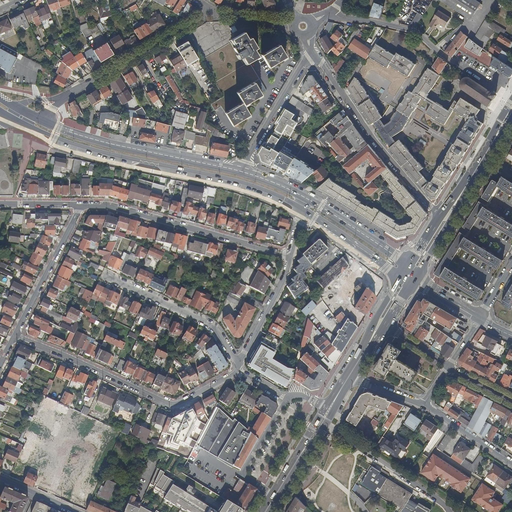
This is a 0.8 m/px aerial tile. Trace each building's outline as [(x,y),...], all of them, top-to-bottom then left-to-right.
[(57,0),(46,0),(49,8),(55,6),(58,15),(62,14),(60,7),(57,0)] [(177,12),(185,0),(178,0),(172,11),(176,14),(177,12)] [(481,3),(475,0),(440,0),(471,19),(481,3)] [(511,5),(510,4),(503,0),(500,0),(498,4),(511,12),(509,18),(511,19),(511,5)] [(195,8),(187,3),(182,12),(183,12),(180,16),(184,18),(187,14),(188,15),(195,11),(195,8)] [(381,14),(384,6),(375,3),(370,17),(388,20),(389,16),(381,14)] [(40,9),(36,11),(38,15),(40,21),(51,16),(46,4),(39,7),(40,9)] [(36,11),(34,6),(24,10),(27,17),(30,16),(32,15),(31,13),(36,11)] [(111,15),(110,7),(106,8),(102,9),(101,6),(97,7),(100,21),(108,17),(108,16),(111,15)] [(451,18),(439,10),(433,20),(434,20),(430,26),(435,29),(439,23),(445,27),(451,18)] [(23,11),(9,17),(13,27),(23,23),(25,28),(29,26),(23,11)] [(416,27),(423,16),(418,12),(410,25),(416,27)] [(158,14),(146,21),(151,31),(164,23),(158,14)] [(6,19),(0,21),(0,32),(0,33),(11,28),(6,19)] [(144,19),(138,23),(145,35),(151,31),(146,21),(144,19)] [(483,36),(489,26),(487,25),(489,21),(486,20),(473,41),(478,44),(483,36)] [(506,29),(492,20),(491,23),(489,21),(487,25),(489,26),(495,30),(502,34),(506,37),(508,34),(505,32),(506,29)] [(138,23),(137,22),(133,24),(135,28),(138,26),(138,27),(133,30),(139,39),(145,35),(138,23)] [(85,37),(99,30),(95,24),(89,27),(81,31),(85,37)] [(342,37),(344,35),(340,32),(344,27),(342,25),(332,37),(338,42),(342,37)] [(483,48),(495,30),(489,26),(483,36),(478,44),(483,48)] [(348,41),(352,43),(356,39),(358,35),(362,30),(358,27),(348,41)] [(461,31),(445,52),(453,57),(458,50),(455,48),(457,47),(459,49),(468,36),(461,31)] [(245,32),(232,39),(236,47),(234,48),(240,59),(242,57),(246,64),(250,62),(249,61),(252,59),(252,60),(259,57),(255,50),(257,48),(251,38),(249,39),(245,32)] [(124,43),(118,34),(110,40),(115,48),(111,50),(113,54),(114,55),(119,53),(116,48),(124,43)] [(511,40),(506,37),(502,34),(498,39),(511,47),(511,46),(511,40)] [(323,44),(328,52),(331,50),(334,47),(327,36),(321,40),(323,44)] [(127,38),(123,41),(127,48),(137,41),(135,37),(131,39),(129,41),(127,38)] [(343,50),(349,43),(342,37),(338,42),(334,47),(331,50),(339,56),(343,52),(342,52),(341,51),(342,49),(343,50)] [(377,44),(378,41),(380,39),(376,37),(372,43),(373,43),(372,45),(372,46),(366,42),(364,45),(363,44),(365,42),(360,38),(358,41),(356,39),(352,43),(349,48),(367,59),(370,55),(373,50),(377,44)] [(473,41),(470,38),(465,47),(479,55),(483,48),(478,44),(473,41)] [(419,45),(413,39),(409,44),(416,50),(419,45)] [(46,48),(43,50),(51,56),(56,51),(54,49),(57,47),(54,41),(50,43),(51,46),(50,46),(47,48),(46,48)] [(0,65),(1,66),(0,67),(5,69),(4,71),(9,73),(15,61),(40,74),(44,67),(28,58),(27,58),(23,55),(23,56),(23,55),(1,44),(1,43),(0,42),(0,65)] [(94,49),(93,50),(96,56),(100,61),(113,54),(111,50),(106,42),(94,50),(94,49)] [(184,53),(189,63),(192,65),(199,61),(189,44),(187,46),(185,44),(181,46),(185,52),(184,53)] [(416,64),(413,62),(413,61),(410,59),(407,57),(403,56),(397,52),(395,55),(389,51),(386,49),(377,44),(373,50),(370,55),(367,59),(380,66),(379,67),(382,69),(383,68),(386,70),(388,67),(391,69),(391,70),(397,74),(398,73),(401,75),(400,75),(403,77),(404,77),(407,78),(416,64)] [(494,44),(490,50),(499,56),(503,50),(499,47),(498,48),(496,47),(497,46),(494,44)] [(279,45),(261,55),(268,67),(273,65),(272,64),(275,62),(276,63),(286,57),(279,45)] [(185,52),(181,46),(177,48),(181,54),(181,55),(187,64),(189,63),(184,53),(185,52)] [(96,56),(93,50),(91,48),(88,50),(92,58),(96,56)] [(505,63),(511,55),(503,50),(499,56),(498,59),(505,63)] [(81,52),(63,62),(71,69),(86,61),(82,54),(81,52)] [(90,60),(85,52),(82,54),(86,61),(87,62),(90,60)] [(164,54),(154,59),(157,63),(162,60),(165,59),(166,58),(164,54)] [(187,64),(181,55),(177,58),(176,57),(170,61),(176,71),(187,65),(187,64)] [(100,61),(96,56),(92,58),(91,59),(94,64),(100,61)] [(498,59),(494,56),(493,58),(494,58),(490,65),(509,76),(511,76),(511,75),(511,67),(505,63),(498,59)] [(448,62),(440,57),(433,67),(434,67),(441,74),(448,62)] [(94,64),(91,59),(90,60),(87,62),(93,71),(102,66),(100,61),(94,64)] [(63,62),(62,61),(56,73),(66,79),(72,69),(71,69),(63,62)] [(148,72),(143,64),(138,67),(142,75),(148,72)] [(354,79),(361,69),(358,67),(357,67),(349,79),(353,82),(354,79)] [(441,74),(434,67),(432,69),(430,68),(428,71),(427,71),(423,77),(423,76),(421,80),(422,80),(419,85),(418,85),(414,92),(411,90),(403,103),(415,110),(415,111),(417,107),(418,108),(420,104),(419,104),(423,98),(429,102),(431,99),(428,97),(430,94),(429,93),(433,87),(434,87),(442,75),(440,74),(441,74)] [(132,72),(124,76),(129,85),(137,80),(132,72)] [(181,95),(169,75),(167,77),(164,73),(163,74),(175,94),(177,98),(179,101),(182,100),(180,96),(181,95)] [(471,78),(470,77),(469,77),(468,76),(463,73),(461,75),(459,73),(455,80),(461,84),(461,85),(461,86),(462,87),(462,88),(463,89),(464,89),(463,90),(465,91),(465,90),(468,92),(467,93),(469,93),(472,95),(471,95),(472,96),(473,95),(476,98),(477,99),(477,98),(480,100),(480,101),(481,101),(484,103),(483,103),(485,104),(488,106),(487,106),(488,107),(497,95),(495,94),(493,92),(492,91),(491,92),(489,90),(488,89),(487,89),(484,87),(485,87),(483,86),(480,84),(481,84),(479,83),(479,84),(476,82),(477,81),(475,80),(475,81),(472,79),(471,78)] [(66,79),(58,74),(53,81),(62,86),(66,79)] [(313,75),(310,75),(302,89),(306,94),(306,93),(308,97),(312,94),(319,104),(327,98),(329,97),(313,75)] [(120,78),(110,83),(115,92),(118,90),(120,94),(125,91),(125,90),(126,89),(126,88),(120,78)] [(242,103),(225,113),(232,125),(236,123),(235,122),(238,120),(239,121),(249,115),(243,105),(247,103),(247,102),(250,100),(250,101),(261,95),(261,94),(266,91),(259,79),(236,93),(242,103)] [(356,80),(354,79),(353,82),(350,87),(354,92),(352,93),(351,94),(364,112),(373,124),(375,123),(381,119),(383,117),(379,111),(380,110),(378,107),(377,108),(375,105),(374,105),(365,94),(366,93),(364,90),(362,87),(361,87),(356,81),(356,80)] [(106,86),(99,90),(100,92),(104,98),(111,94),(106,86)] [(161,103),(153,89),(152,90),(151,91),(147,94),(152,103),(157,100),(157,101),(159,105),(161,103)] [(92,103),(100,99),(101,101),(104,99),(105,99),(104,98),(100,92),(97,94),(95,91),(89,95),(88,94),(86,95),(92,107),(94,106),(92,103)] [(125,91),(120,94),(117,96),(120,102),(129,97),(125,91)] [(292,96),(289,102),(311,115),(314,110),(292,96)] [(327,98),(319,104),(325,111),(332,106),(327,98)] [(450,110),(434,100),(432,104),(430,108),(427,112),(433,116),(432,117),(436,120),(436,119),(439,121),(440,120),(443,122),(442,122),(446,124),(455,110),(458,112),(457,113),(461,115),(460,115),(463,117),(464,116),(467,118),(477,116),(481,110),(462,98),(460,101),(457,99),(450,110)] [(78,108),(75,101),(70,104),(71,106),(69,107),(73,112),(72,112),(73,116),(83,115),(78,108)] [(415,110),(403,103),(401,106),(413,113),(415,110)] [(413,113),(401,106),(394,116),(392,121),(386,125),(385,125),(379,129),(378,129),(388,145),(389,144),(392,141),(391,139),(393,138),(392,136),(403,129),(404,130),(406,127),(405,126),(409,120),(413,113)] [(146,114),(142,107),(135,111),(139,118),(145,119),(147,119),(149,120),(146,115),(146,114)] [(262,163),(272,167),(276,160),(282,149),(283,147),(277,143),(288,124),(289,125),(289,126),(289,128),(293,130),(298,122),(292,119),(295,114),(284,108),(276,122),(279,123),(266,145),(263,143),(257,153),(260,155),(262,163)] [(203,122),(205,116),(207,110),(206,110),(202,109),(200,116),(199,116),(196,128),(200,129),(201,129),(202,126),(203,122)] [(354,124),(343,109),(329,122),(330,123),(333,124),(334,122),(341,131),(339,131),(332,137),(323,126),(315,134),(326,147),(330,143),(353,124),(354,124)] [(139,118),(135,111),(125,110),(126,110),(125,110),(129,116),(131,117),(139,118)] [(186,121),(188,116),(175,112),(174,116),(174,117),(173,121),(172,125),(183,128),(185,122),(186,122),(186,121)] [(117,129),(120,116),(101,113),(99,123),(104,124),(105,118),(114,120),(112,128),(117,129)] [(144,127),(145,119),(139,118),(131,117),(129,125),(144,127)] [(381,119),(375,123),(379,129),(385,125),(381,119)] [(478,120),(468,122),(468,123),(464,128),(463,128),(461,131),(462,132),(458,138),(459,138),(455,144),(454,144),(452,147),(450,150),(448,153),(449,154),(447,157),(446,156),(442,163),(441,162),(439,165),(440,166),(435,175),(435,176),(447,183),(453,173),(474,140),(484,123),(478,120)] [(170,133),(171,125),(166,124),(157,121),(155,129),(170,133)] [(211,131),(212,132),(211,134),(216,136),(218,131),(203,122),(202,126),(207,129),(211,131)] [(352,151),(340,138),(346,133),(356,148),(357,149),(366,141),(363,138),(353,124),(330,143),(340,154),(338,155),(339,156),(337,158),(340,162),(345,157),(352,151)] [(184,131),(173,129),(171,143),(177,144),(177,143),(182,143),(184,131)] [(208,146),(211,131),(207,129),(206,136),(195,135),(194,141),(193,143),(208,146)] [(195,133),(187,130),(185,139),(194,141),(195,135),(195,133)] [(140,132),(139,139),(155,143),(156,135),(140,132)] [(422,165),(420,162),(419,163),(410,152),(410,151),(408,148),(406,145),(405,146),(399,139),(395,142),(390,147),(389,148),(402,163),(418,182),(419,181),(423,187),(422,188),(432,199),(437,198),(445,186),(434,178),(431,182),(430,182),(430,183),(420,171),(425,167),(422,164),(422,165)] [(346,159),(345,157),(340,162),(343,165),(348,170),(357,180),(370,195),(378,188),(372,180),(380,173),(388,167),(383,161),(368,144),(366,141),(357,149),(359,152),(346,163),(344,160),(346,159)] [(210,154),(225,157),(228,145),(212,142),(210,154)] [(311,144),(308,151),(314,154),(317,147),(311,144)] [(295,158),(296,157),(291,154),(284,150),(282,149),(276,160),(277,162),(285,166),(287,167),(289,164),(291,165),(295,158)] [(47,156),(38,154),(35,166),(44,168),(45,164),(47,164),(48,162),(46,162),(47,156)] [(67,160),(56,158),(55,164),(54,166),(53,173),(60,173),(61,167),(65,168),(67,160)] [(316,170),(308,165),(309,164),(301,159),(300,160),(295,158),(291,165),(286,173),(290,175),(290,176),(298,181),(299,179),(303,181),(312,173),(316,170)] [(81,161),(75,159),(72,175),(78,175),(81,161)] [(329,173),(322,165),(316,170),(312,173),(319,182),(329,173)] [(427,213),(401,183),(388,167),(380,173),(390,185),(389,187),(393,192),(392,193),(413,219),(411,222),(408,222),(408,223),(401,225),(395,221),(396,219),(375,206),(373,208),(367,204),(366,205),(361,202),(361,201),(355,197),(357,195),(333,180),(329,177),(316,189),(328,194),(333,197),(334,197),(334,198),(336,199),(339,200),(339,201),(376,224),(385,230),(397,237),(406,235),(415,233),(427,213)] [(447,183),(435,176),(434,178),(445,186),(446,184),(447,183)] [(43,178),(39,178),(39,181),(38,194),(47,194),(47,189),(49,189),(49,190),(53,190),(53,182),(43,182),(43,178)] [(90,186),(90,179),(82,178),(81,195),(86,195),(86,194),(89,194),(89,186),(90,186)] [(482,199),(481,199),(488,203),(497,188),(511,197),(511,184),(502,179),(502,178),(498,185),(492,182),(490,185),(491,185),(482,199)] [(31,180),(31,179),(26,179),(25,184),(24,184),(22,192),(28,192),(31,180)] [(38,194),(39,181),(31,180),(28,192),(28,194),(38,194)] [(150,194),(151,190),(151,189),(152,189),(153,184),(138,180),(137,185),(131,184),(127,198),(134,200),(147,203),(148,200),(150,194)] [(127,198),(131,184),(123,181),(123,182),(122,182),(122,184),(127,185),(125,190),(120,189),(118,198),(126,201),(127,198)] [(112,186),(112,185),(99,184),(99,187),(99,196),(109,196),(112,186)] [(80,194),(80,185),(71,185),(71,195),(76,195),(76,193),(80,194)] [(188,189),(187,197),(201,199),(203,188),(189,185),(188,189)] [(118,198),(120,189),(112,186),(109,196),(118,198)] [(167,209),(170,198),(167,197),(169,192),(164,190),(163,192),(164,192),(164,193),(163,193),(162,198),(159,206),(164,207),(163,208),(167,209)] [(159,206),(162,198),(150,194),(148,200),(155,202),(154,204),(159,206)] [(178,213),(181,204),(184,205),(186,199),(181,197),(180,204),(171,201),(169,210),(173,211),(178,213)] [(197,215),(199,209),(192,207),(193,205),(186,203),(183,214),(187,215),(188,211),(191,212),(190,213),(197,215)] [(463,229),(470,233),(479,219),(511,238),(511,226),(484,210),(485,208),(479,204),(464,229),(463,229)] [(224,226),(226,217),(222,216),(224,209),(220,208),(215,223),(224,226)] [(208,213),(208,211),(199,209),(197,215),(196,219),(201,220),(202,217),(206,218),(208,213)] [(239,216),(239,213),(244,214),(244,213),(236,211),(234,219),(229,218),(227,225),(231,226),(230,228),(230,229),(235,230),(237,220),(239,216)] [(48,220),(48,214),(44,214),(44,213),(40,213),(40,214),(36,214),(36,215),(36,221),(43,221),(43,220),(48,220)] [(215,215),(208,213),(206,218),(206,221),(208,221),(208,222),(213,224),(215,215)] [(36,221),(36,215),(36,214),(32,214),(32,217),(26,216),(26,220),(28,220),(28,228),(36,228),(36,221)] [(60,226),(60,219),(61,219),(61,214),(48,214),(48,220),(48,226),(55,226),(60,226)] [(23,216),(14,215),(13,223),(22,224),(23,216)] [(103,227),(106,216),(91,216),(89,217),(86,224),(92,227),(94,224),(95,223),(100,223),(98,231),(101,231),(102,231),(103,227)] [(116,227),(118,220),(106,216),(103,227),(115,230),(116,227)] [(127,230),(130,220),(119,217),(117,227),(116,227),(115,230),(114,235),(115,235),(119,236),(123,237),(125,238),(127,230)] [(288,229),(290,219),(282,217),(280,227),(288,229)] [(132,231),(135,222),(130,220),(127,230),(130,230),(129,231),(131,232),(131,231),(132,231)] [(244,231),(246,224),(243,223),(244,221),(239,220),(239,221),(237,220),(235,230),(239,231),(240,230),(244,231)] [(268,225),(269,222),(264,221),(263,228),(258,227),(255,237),(264,240),(265,236),(268,225)] [(253,232),(255,224),(247,222),(246,224),(244,231),(249,232),(250,231),(253,232)] [(274,227),(268,225),(265,236),(266,237),(268,238),(270,237),(272,238),(273,239),(275,240),(275,239),(276,239),(279,228),(274,227)] [(48,226),(47,226),(46,236),(47,236),(46,238),(45,237),(43,240),(42,240),(40,244),(48,247),(49,247),(52,240),(48,238),(49,236),(54,236),(55,236),(55,226),(48,226)] [(148,229),(140,227),(137,236),(145,238),(148,229)] [(158,231),(158,230),(149,228),(146,237),(156,240),(158,231)] [(396,241),(407,238),(406,235),(397,237),(385,230),(384,233),(396,241)] [(95,243),(97,239),(101,231),(98,231),(85,231),(86,234),(83,239),(91,243),(92,242),(95,243)] [(166,233),(158,231),(156,240),(155,241),(164,243),(166,233)] [(21,234),(10,233),(9,242),(20,243),(21,234)] [(171,234),(167,233),(164,245),(172,247),(172,244),(174,235),(173,235),(173,234),(172,233),(171,234)] [(181,236),(175,234),(173,243),(179,245),(181,236)] [(445,257),(441,265),(437,272),(438,277),(441,279),(441,278),(477,301),(478,302),(484,292),(475,287),(475,286),(470,283),(470,284),(460,277),(455,274),(446,269),(448,267),(448,268),(460,249),(497,271),(496,271),(497,271),(503,262),(502,261),(502,262),(465,239),(465,238),(460,235),(460,234),(458,237),(446,257),(445,257)] [(187,237),(181,236),(179,245),(178,248),(184,250),(187,237)] [(319,238),(301,253),(303,255),(310,263),(328,249),(319,238)] [(91,243),(83,239),(81,243),(89,247),(90,245),(93,247),(95,243),(92,242),(91,243)] [(205,255),(208,245),(203,243),(194,240),(193,243),(190,242),(187,250),(205,255)] [(112,242),(108,242),(106,248),(104,251),(112,252),(117,241),(112,242)] [(40,244),(40,243),(35,253),(43,257),(48,247),(40,244)] [(89,247),(81,243),(79,248),(90,253),(92,250),(88,248),(89,247)] [(213,245),(208,243),(208,245),(205,255),(205,256),(211,258),(212,254),(215,255),(217,247),(213,245)] [(68,254),(72,257),(72,258),(78,261),(79,261),(82,255),(78,254),(80,250),(72,246),(68,254)] [(136,256),(131,254),(130,255),(127,261),(133,264),(136,256),(140,258),(141,256),(144,258),(148,251),(140,247),(136,256)] [(161,260),(164,254),(160,252),(153,249),(151,248),(150,248),(147,254),(149,255),(161,260)] [(107,262),(112,252),(104,251),(102,250),(102,252),(101,251),(101,250),(99,250),(97,253),(103,256),(101,259),(107,262)] [(232,251),(227,250),(225,260),(228,261),(227,263),(235,265),(236,263),(234,263),(237,253),(236,252),(235,252),(234,251),(233,251),(232,251)] [(35,253),(34,253),(29,263),(38,267),(43,257),(35,253)] [(127,261),(130,255),(125,253),(122,261),(112,256),(108,265),(122,272),(126,264),(127,261)] [(303,280),(306,277),(303,273),(312,266),(310,263),(303,255),(297,261),(299,264),(293,269),(297,274),(291,279),(292,281),(286,286),(287,286),(294,299),(308,287),(303,280)] [(75,261),(67,257),(63,265),(71,269),(75,261)] [(148,268),(151,261),(147,259),(145,258),(142,265),(146,267),(148,268)] [(8,265),(0,262),(0,271),(8,275),(12,277),(14,274),(5,270),(8,265)] [(90,262),(88,266),(98,270),(99,266),(90,262)] [(264,262),(257,270),(259,271),(266,278),(273,270),(264,262)] [(29,263),(25,270),(35,275),(39,267),(38,267),(29,263)] [(132,267),(126,264),(122,272),(133,277),(138,267),(133,265),(132,267)] [(62,266),(58,276),(68,281),(72,271),(62,266)] [(244,283),(251,269),(246,266),(237,279),(237,280),(240,281),(244,283)] [(140,269),(136,278),(150,285),(153,277),(154,276),(149,273),(150,271),(147,269),(146,272),(145,271),(145,270),(142,269),(142,270),(140,269)] [(259,271),(250,287),(263,293),(269,281),(266,278),(259,271)] [(346,284),(339,274),(324,288),(331,297),(336,292),(344,286),(346,284)] [(33,279),(25,275),(23,279),(22,278),(21,281),(29,285),(30,283),(31,283),(33,279)] [(68,281),(58,276),(53,286),(60,289),(63,291),(66,285),(69,286),(70,282),(68,281)] [(163,281),(153,277),(150,285),(149,286),(162,292),(169,279),(165,277),(163,281)] [(239,297),(246,287),(239,282),(240,281),(237,280),(229,292),(230,292),(239,297)] [(26,289),(13,282),(12,285),(17,288),(15,291),(24,295),(26,291),(25,291),(26,289)] [(353,287),(349,282),(346,284),(344,286),(349,291),(353,287)] [(367,311),(375,297),(361,282),(355,288),(355,289),(358,292),(360,290),(363,292),(356,303),(367,311)] [(53,286),(51,285),(49,289),(50,289),(47,296),(55,300),(60,289),(53,286)] [(98,301),(104,288),(97,285),(93,293),(93,294),(91,298),(98,301)] [(176,298),(180,290),(170,285),(166,294),(176,298)] [(185,286),(182,285),(180,290),(176,298),(189,305),(193,296),(198,287),(195,285),(193,288),(192,287),(187,298),(183,297),(186,290),(183,289),(185,286)] [(110,291),(104,288),(98,301),(104,304),(105,303),(110,291)] [(501,305),(501,306),(511,312),(511,311),(511,308),(511,288),(510,292),(508,291),(505,296),(507,297),(502,305),(501,305)] [(120,295),(110,290),(110,291),(105,303),(110,306),(111,302),(116,304),(120,295)] [(93,293),(89,291),(87,294),(85,292),(84,295),(86,296),(84,301),(89,303),(91,298),(93,294),(93,293)] [(237,304),(240,298),(239,297),(230,292),(229,292),(226,299),(237,304)] [(22,298),(13,294),(11,297),(9,296),(7,300),(8,300),(15,303),(17,305),(19,302),(20,302),(22,298)] [(193,296),(189,305),(200,310),(202,304),(206,306),(208,301),(211,296),(207,294),(205,296),(200,294),(199,296),(200,297),(199,299),(193,296)] [(305,316),(322,300),(318,294),(301,310),(300,311),(305,316)] [(128,299),(124,297),(118,309),(125,312),(127,309),(130,303),(127,301),(128,299)] [(51,302),(44,299),(42,303),(44,304),(43,306),(51,310),(52,307),(50,305),(51,302)] [(263,304),(254,299),(251,304),(260,308),(263,304)] [(426,322),(427,323),(430,318),(447,328),(445,331),(450,334),(451,334),(456,325),(459,319),(425,299),(422,304),(418,301),(411,312),(405,324),(408,326),(406,329),(416,336),(421,328),(423,325),(426,322)] [(141,305),(133,301),(129,311),(136,314),(141,305)] [(215,304),(208,301),(206,306),(205,308),(215,313),(219,306),(218,305),(219,304),(216,302),(215,304)] [(14,305),(7,302),(3,312),(13,317),(18,307),(14,305)] [(284,302),(279,312),(289,318),(293,311),(295,308),(284,302)] [(254,309),(244,303),(237,316),(234,322),(229,315),(223,319),(233,335),(232,335),(236,337),(238,337),(239,336),(240,336),(241,333),(254,309)] [(367,311),(356,303),(354,307),(356,308),(365,314),(367,311)] [(153,304),(151,310),(143,326),(139,334),(138,338),(137,339),(139,340),(147,344),(151,346),(157,333),(157,332),(145,326),(147,320),(150,322),(156,308),(154,307),(155,305),(153,304)] [(51,310),(43,306),(41,311),(59,319),(59,318),(61,315),(51,310)] [(80,312),(71,307),(66,318),(72,320),(75,322),(77,318),(80,319),(81,317),(79,314),(80,312)] [(143,326),(151,310),(146,307),(145,310),(142,308),(136,322),(143,326)] [(164,318),(166,313),(162,311),(160,316),(159,315),(156,320),(158,320),(156,325),(155,328),(158,330),(160,326),(164,318)] [(348,341),(353,333),(356,328),(351,322),(350,322),(341,311),(335,316),(333,318),(338,324),(339,323),(338,322),(341,319),(345,320),(339,330),(338,329),(336,332),(337,333),(336,334),(331,344),(340,354),(348,341)] [(288,318),(279,313),(274,322),(283,327),(285,323),(287,324),(288,322),(286,321),(288,318)] [(13,320),(4,316),(1,323),(9,327),(13,320)] [(34,324),(41,327),(40,330),(41,330),(50,334),(53,328),(48,326),(50,322),(36,316),(34,320),(36,321),(34,324)] [(170,320),(164,318),(160,326),(166,329),(170,320)] [(322,335),(312,324),(307,318),(306,322),(305,325),(303,333),(305,334),(304,336),(306,337),(309,338),(312,328),(321,337),(323,335),(322,335)] [(79,324),(75,322),(72,328),(70,327),(68,326),(62,323),(60,327),(71,332),(75,334),(79,324)] [(105,325),(99,322),(98,326),(108,331),(110,327),(107,325),(105,325)] [(179,325),(174,322),(168,334),(173,337),(174,335),(177,336),(177,335),(178,335),(183,327),(179,325)] [(1,324),(0,323),(0,332),(3,334),(4,332),(6,333),(8,329),(0,325),(1,324)] [(282,328),(272,323),(268,331),(278,336),(278,335),(282,328)] [(451,334),(450,334),(448,336),(459,344),(463,339),(454,334),(458,326),(456,325),(451,334)] [(33,327),(31,326),(29,330),(31,331),(29,334),(33,337),(37,338),(41,330),(40,330),(33,327)] [(163,336),(166,329),(160,326),(158,330),(157,332),(157,333),(163,336)] [(197,331),(189,326),(181,339),(186,342),(187,340),(190,342),(190,341),(191,341),(197,331)] [(429,333),(421,328),(416,336),(424,341),(429,333)] [(92,338),(88,336),(85,335),(87,331),(83,329),(81,333),(77,331),(71,345),(81,349),(78,355),(83,357),(85,352),(90,343),(92,338)] [(442,332),(437,329),(436,331),(431,338),(436,341),(442,332)] [(481,329),(474,340),(479,342),(486,332),(481,329)] [(108,331),(102,345),(101,345),(106,347),(108,342),(122,349),(125,343),(117,339),(119,336),(108,331)] [(70,344),(75,334),(71,332),(66,342),(70,344)] [(432,347),(438,351),(442,345),(444,346),(446,342),(452,345),(451,346),(447,344),(441,353),(450,358),(459,344),(448,336),(442,332),(436,341),(432,347)] [(201,348),(210,339),(207,337),(203,334),(195,346),(200,350),(201,348)] [(280,341),(267,334),(265,338),(262,336),(250,357),(252,358),(249,365),(286,386),(291,378),(293,379),(295,368),(287,367),(274,359),(273,361),(270,360),(272,358),(270,357),(280,341)] [(66,342),(51,335),(49,338),(51,339),(50,342),(55,344),(55,343),(61,346),(65,345),(66,342)] [(340,354),(331,344),(329,341),(325,338),(323,335),(321,337),(314,343),(326,357),(322,361),(331,369),(340,354)] [(498,342),(489,337),(484,346),(494,351),(492,354),(496,356),(501,346),(497,344),(498,342)] [(227,363),(219,351),(211,338),(210,339),(201,348),(202,351),(207,345),(209,348),(206,350),(210,357),(209,358),(210,359),(211,358),(215,365),(212,367),(211,366),(210,366),(211,368),(214,372),(215,373),(226,366),(227,363)] [(93,344),(90,343),(85,352),(96,357),(99,349),(101,345),(102,345),(95,341),(93,344)] [(311,353),(315,350),(311,346),(308,345),(305,352),(305,353),(309,356),(312,353),(311,353)] [(31,351),(21,346),(16,356),(25,360),(26,361),(31,351)] [(401,353),(390,346),(376,370),(386,377),(390,371),(411,384),(418,373),(397,360),(401,353)] [(202,351),(201,348),(200,350),(196,353),(201,363),(206,359),(202,351)] [(473,352),(468,348),(459,361),(461,365),(486,379),(487,377),(489,378),(488,380),(495,384),(498,377),(495,375),(496,373),(496,372),(498,373),(500,370),(501,371),(503,367),(496,364),(494,367),(492,365),(489,370),(486,368),(488,364),(483,362),(485,360),(493,364),(494,363),(495,363),(496,360),(482,354),(480,359),(475,357),(478,352),(475,350),(473,352)] [(114,356),(99,349),(96,357),(96,358),(110,365),(114,356)] [(163,362),(167,354),(157,349),(156,352),(155,354),(163,358),(161,361),(163,362)] [(318,365),(312,359),(309,356),(305,353),(305,352),(305,353),(299,358),(308,367),(302,373),(295,368),(293,379),(300,384),(307,376),(310,374),(314,370),(318,365)] [(15,361),(12,367),(27,374),(29,370),(24,368),(26,365),(23,364),(25,360),(16,356),(14,360),(15,361)] [(40,359),(38,358),(34,365),(51,372),(52,370),(55,363),(41,358),(40,359)] [(122,371),(127,362),(121,360),(117,368),(122,371)] [(137,366),(127,361),(127,362),(122,371),(127,373),(127,372),(133,375),(137,367),(137,366)] [(214,372),(211,368),(210,366),(208,363),(208,362),(197,368),(200,373),(203,379),(209,376),(214,372)] [(67,368),(61,365),(57,372),(57,374),(63,377),(67,368)] [(176,371),(178,374),(184,384),(191,380),(192,382),(199,378),(191,365),(184,369),(183,367),(176,371)] [(319,388),(328,373),(318,365),(314,370),(318,372),(314,380),(307,376),(300,384),(310,390),(319,388)] [(10,372),(20,376),(25,379),(27,374),(12,367),(10,372)] [(147,372),(137,367),(133,375),(133,376),(143,381),(147,372)] [(74,371),(67,368),(63,377),(70,380),(74,371)] [(20,376),(10,372),(8,377),(17,382),(18,382),(20,376)] [(155,375),(147,372),(143,381),(147,383),(148,381),(152,383),(155,375)] [(85,384),(89,376),(81,373),(80,376),(75,374),(72,380),(78,383),(78,381),(80,382),(85,384)] [(165,378),(158,374),(154,383),(161,387),(165,378)] [(511,384),(511,375),(511,378),(506,375),(500,385),(509,390),(511,387),(511,384)] [(180,383),(166,376),(165,378),(161,387),(161,388),(174,394),(180,383)] [(17,382),(8,377),(5,382),(15,387),(17,382)] [(84,394),(91,397),(98,383),(93,381),(92,383),(90,382),(84,394)] [(461,391),(463,387),(453,381),(447,392),(453,395),(457,398),(461,391)] [(15,387),(5,382),(3,387),(10,390),(13,392),(15,387)] [(0,386),(0,391),(6,395),(7,392),(9,393),(9,391),(0,386)] [(117,394),(103,387),(98,399),(98,400),(97,402),(110,408),(111,406),(112,405),(117,394)] [(219,400),(228,406),(231,402),(230,401),(235,393),(227,387),(219,400)] [(254,406),(260,397),(246,388),(241,397),(254,406)] [(484,398),(468,389),(463,398),(477,405),(475,408),(477,409),(484,398)] [(67,391),(65,390),(60,402),(65,405),(67,400),(71,402),(74,396),(66,392),(67,391)] [(6,395),(0,391),(0,396),(4,399),(5,398),(5,399),(5,400),(6,401),(10,403),(12,398),(6,395)] [(127,396),(120,393),(116,403),(113,411),(117,413),(119,409),(121,410),(123,409),(132,413),(137,402),(129,399),(126,398),(127,396)] [(363,395),(348,420),(358,426),(371,405),(386,411),(393,401),(370,393),(363,395)] [(217,403),(213,394),(203,400),(206,405),(209,403),(211,402),(212,401),(213,402),(216,406),(217,403)] [(277,406),(277,404),(261,395),(260,397),(254,406),(257,408),(260,403),(265,406),(266,408),(263,412),(270,418),(277,406)] [(457,398),(453,395),(449,402),(453,405),(457,398)] [(48,409),(51,408),(46,396),(38,416),(36,420),(40,422),(42,423),(48,409)] [(60,402),(58,402),(46,396),(51,408),(55,407),(67,412),(69,407),(65,405),(60,402)] [(258,439),(270,418),(263,412),(260,411),(257,408),(254,406),(241,397),(239,401),(242,402),(253,408),(252,409),(260,414),(252,428),(249,426),(247,429),(258,439)] [(472,419),(469,426),(480,433),(486,422),(491,411),(496,404),(488,400),(484,398),(477,409),(472,419)] [(386,411),(385,414),(387,415),(390,411),(393,413),(385,426),(387,427),(388,426),(390,427),(404,406),(393,401),(386,411)] [(141,406),(137,402),(132,413),(138,414),(141,406)] [(453,405),(449,402),(445,410),(449,413),(453,406),(453,405)] [(200,436),(209,419),(205,412),(200,404),(194,408),(201,419),(194,432),(200,436)] [(508,411),(496,404),(491,411),(498,415),(496,417),(503,421),(508,411)] [(453,406),(449,413),(458,419),(460,416),(462,417),(461,420),(469,426),(472,419),(453,406)] [(55,455),(75,410),(74,409),(70,407),(69,407),(67,412),(64,420),(63,421),(62,424),(56,436),(52,445),(50,449),(49,452),(55,455)] [(241,469),(258,439),(247,429),(234,418),(233,421),(219,408),(198,446),(241,469)] [(511,412),(508,411),(503,421),(501,424),(506,426),(508,422),(511,423),(509,426),(511,427),(511,412)] [(168,417),(156,412),(152,421),(156,422),(154,426),(155,428),(162,431),(164,426),(165,426),(168,417)] [(65,465),(88,415),(87,415),(82,413),(62,459),(62,465),(65,467),(65,465)] [(367,441),(384,414),(382,413),(379,418),(375,416),(365,434),(353,427),(352,429),(367,441)] [(411,413),(404,423),(411,428),(416,427),(421,420),(417,418),(418,417),(418,416),(417,415),(416,415),(415,415),(415,416),(411,413)] [(38,433),(34,431),(32,430),(33,427),(40,430),(41,426),(39,425),(40,422),(36,420),(38,416),(34,414),(33,418),(31,421),(34,422),(29,434),(32,435),(32,434),(33,434),(37,435),(38,433)] [(168,435),(174,418),(168,416),(168,417),(165,426),(162,433),(168,435)] [(97,419),(94,427),(99,429),(103,422),(97,419)] [(427,420),(420,428),(429,435),(427,438),(431,441),(440,429),(427,420)] [(56,436),(62,424),(57,422),(56,422),(51,434),(56,436)] [(492,425),(486,422),(480,433),(485,437),(492,425)] [(129,434),(133,426),(126,423),(122,431),(126,433),(129,434)] [(141,426),(137,424),(133,433),(142,438),(141,440),(146,442),(147,439),(151,430),(146,428),(147,426),(141,424),(141,426)] [(492,442),(499,429),(495,426),(488,439),(492,442)] [(95,432),(92,431),(88,440),(97,444),(101,435),(98,434),(99,431),(96,430),(95,432)] [(34,442),(36,437),(37,435),(33,434),(32,434),(32,435),(29,434),(28,434),(25,439),(27,440),(24,446),(22,449),(23,449),(28,452),(33,442),(34,442)] [(454,437),(448,434),(438,449),(443,452),(454,437)] [(195,447),(199,439),(194,436),(190,444),(195,447)] [(400,436),(394,444),(384,437),(376,447),(385,453),(386,450),(397,458),(403,450),(405,451),(410,443),(400,436)] [(159,441),(154,439),(153,438),(151,441),(147,439),(146,442),(157,446),(158,444),(159,441)] [(180,445),(174,442),(170,451),(189,458),(193,450),(187,448),(188,447),(181,444),(180,445)] [(455,454),(452,458),(475,473),(485,459),(480,455),(473,465),(466,459),(472,450),(461,442),(454,454),(455,454)] [(4,457),(16,462),(20,454),(8,449),(4,457)] [(28,452),(23,449),(18,460),(23,462),(24,460),(28,453),(30,454),(30,453),(28,452)] [(88,455),(82,452),(62,498),(68,501),(88,455)] [(381,472),(363,460),(360,466),(369,472),(368,475),(367,474),(362,483),(363,484),(363,483),(376,491),(376,492),(381,495),(382,495),(389,499),(404,508),(401,511),(429,511),(431,509),(420,502),(418,505),(410,499),(413,493),(412,493),(412,494),(388,478),(387,479),(380,474),(381,472)] [(230,495),(233,490),(227,487),(225,490),(222,489),(223,488),(215,483),(185,464),(181,471),(215,492),(221,496),(227,499),(243,510),(257,488),(240,478),(234,488),(236,490),(236,491),(240,493),(239,495),(240,496),(238,500),(230,495)] [(69,466),(65,465),(65,467),(58,481),(62,483),(67,474),(66,474),(69,468),(69,466)] [(496,483),(504,472),(495,466),(487,477),(496,483)] [(154,488),(166,495),(173,484),(175,481),(163,474),(165,471),(158,467),(151,483),(156,486),(154,488)] [(36,481),(38,477),(28,472),(23,481),(34,486),(36,481)] [(511,478),(511,476),(504,472),(496,483),(494,486),(503,492),(509,483),(511,478)] [(42,490),(48,477),(40,473),(40,474),(38,477),(36,481),(39,482),(37,487),(42,490)] [(47,492),(54,475),(49,473),(48,477),(42,490),(47,492)] [(116,483),(108,479),(102,492),(99,490),(97,495),(109,500),(116,483)] [(218,511),(219,511),(173,484),(166,495),(164,498),(175,504),(177,502),(182,505),(181,507),(186,510),(187,508),(192,511),(191,511),(218,511)] [(483,484),(473,500),(491,511),(499,511),(505,504),(491,495),(494,491),(483,484)] [(61,487),(57,485),(54,491),(62,494),(64,488),(62,487),(62,486),(61,486),(61,487)] [(0,507),(9,511),(20,511),(27,498),(4,487),(1,494),(0,496),(0,507)] [(92,493),(83,488),(78,497),(88,502),(92,493)] [(136,497),(131,495),(123,511),(137,511),(141,505),(141,504),(134,500),(136,497)] [(305,509),(307,507),(300,499),(296,498),(287,511),(298,511),(301,507),(305,509)] [(242,511),(243,510),(227,499),(219,511),(218,511),(242,511)] [(92,511),(109,511),(111,509),(91,500),(87,509),(92,511)] [(50,508),(36,502),(31,511),(52,511),(51,510),(50,509),(50,508)] [(117,511),(113,510),(113,509),(114,507),(116,504),(114,503),(111,509),(109,511),(117,511)]
